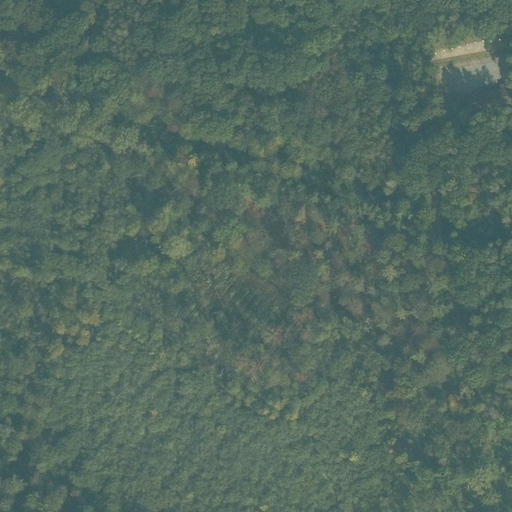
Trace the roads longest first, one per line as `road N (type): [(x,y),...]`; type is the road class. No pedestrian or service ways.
road 1 (track): [(500,511),(402,0)]
road 2 (track): [(48,0),(48,34),(6,120)]
